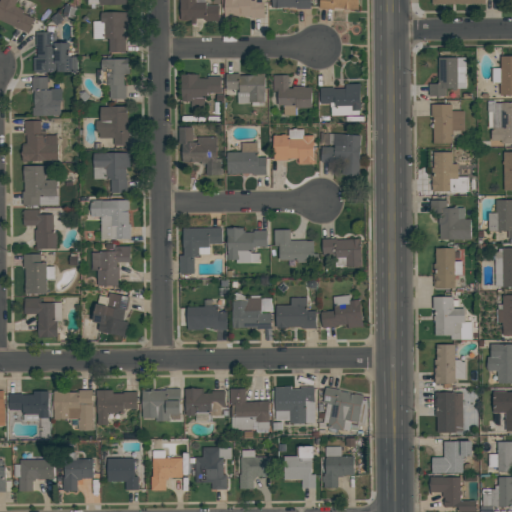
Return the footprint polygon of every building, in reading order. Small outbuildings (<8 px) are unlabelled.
[(0,20),(0,0),(17,0),(15,6),(24,10),(23,13),(34,18),(28,32),(0,20)] [(205,0),(205,2),(206,2),(206,5),(219,5),(219,21),(204,21),(204,18),(196,18),(196,24),(191,24),(191,21),(180,21),(180,0),(205,0)] [(224,15),(224,0),(266,0),(266,1),(264,1),(264,17),(251,17),(251,16),(237,16),(237,15),(224,15)] [(310,0),(310,8),(295,8),(295,7),(271,7),(271,0),(310,0)] [(357,0),(357,10),(319,7),(319,0),(357,0)] [(125,51),(109,51),(109,38),(93,38),(93,21),(100,21),(100,12),(127,12),(128,27),(123,27),(124,38),(125,38),(125,51)] [(50,32),(50,42),(70,42),(70,56),(78,56),(78,72),(33,72),(33,57),(37,57),(37,45),(36,45),(36,32),(50,32)] [(511,95),(499,95),(499,83),(492,83),(492,67),(500,67),(500,56),(511,56),(511,95)] [(465,57),(465,88),(446,88),(446,96),(429,96),(429,84),(438,84),(438,57),(465,57)] [(129,66),(129,74),(124,74),(124,85),(126,85),(126,99),(109,99),(109,84),(96,84),(96,69),(101,69),(101,59),(105,59),(126,59),(126,58),(128,58),(128,66),(129,66)] [(265,74),(265,93),(264,93),(264,102),(249,102),(249,103),(237,103),(237,89),(226,89),(226,73),(240,73),(240,75),(254,75),(254,74),(265,74)] [(182,74),(198,74),(198,78),(207,78),(207,76),(221,76),(221,93),(208,93),(208,98),(203,98),(203,107),(191,107),(191,101),(182,101),(182,74)] [(288,75),(288,88),(292,88),(292,86),(305,86),(305,87),(312,87),(311,107),(297,107),(297,115),(284,114),(284,105),(277,105),(278,90),(273,90),(273,75),(288,75)] [(32,115),(32,107),(34,107),(34,90),(31,90),(31,77),(47,76),(47,88),(61,88),(61,100),(60,100),(60,115),(32,115)] [(331,115),(331,108),(330,108),(330,104),(320,104),(320,87),(334,87),(334,88),(345,88),(345,84),(360,83),(360,110),(358,110),(359,114),(331,115)] [(511,143),(501,143),(501,142),(488,142),(488,128),(487,128),(487,101),(494,101),(494,102),(511,102),(511,143)] [(465,130),(452,130),(452,142),(433,142),(433,117),(431,117),(431,103),(451,103),(451,111),(464,111),(465,130)] [(127,106),(127,130),(129,130),(129,145),(113,145),(113,137),(99,137),(99,132),(96,132),(96,120),(100,120),(100,107),(109,107),(109,106),(127,106)] [(57,135),(57,144),(59,144),(59,161),(21,161),(22,143),(26,143),(26,134),(24,134),(24,120),(40,121),(40,135),(57,135)] [(222,175),(206,175),(206,164),(201,164),(201,161),(182,161),(182,144),(178,144),(178,127),(192,127),(192,136),(216,136),(216,158),(221,158),(222,175)] [(274,159),(273,135),(281,135),(281,134),(286,134),(286,135),(288,135),(288,129),(293,129),(293,128),(296,128),(296,129),(303,129),(303,135),(313,135),(313,158),(315,158),(315,163),(298,163),(298,157),(287,157),(287,159),(274,159)] [(361,135),(358,174),(344,173),(345,163),(320,161),(321,146),(334,147),(335,144),(328,143),(329,133),(361,135)] [(257,142),(257,157),(266,157),(266,174),(253,174),(253,173),(227,173),(227,152),(241,152),(241,142),(257,142)] [(93,178),(93,153),(106,153),(106,152),(130,153),(130,167),(126,167),(126,179),(127,179),(127,192),(110,192),(110,179),(93,178)] [(468,191),(431,191),(431,167),(433,167),(433,152),(452,152),(452,163),(458,163),(458,176),(468,176),(468,191)] [(511,152),(511,190),(503,190),(503,164),(502,164),(502,162),(503,162),(503,152),(511,152)] [(23,205),(23,191),(24,191),(24,182),(23,182),(23,165),(45,166),(45,180),(57,180),(57,196),(58,196),(58,205),(23,205)] [(100,239),(100,215),(90,216),(90,200),(102,199),(102,200),(110,200),(128,199),(129,224),(130,224),(130,238),(100,239)] [(470,239),(439,238),(440,223),(438,223),(438,215),(430,215),(430,200),(446,200),(446,207),(464,207),(464,218),(471,219),(470,239)] [(511,238),(508,238),(507,230),(501,230),(501,233),(498,233),(498,230),(488,230),(488,213),(496,212),(496,200),(511,200),(511,238)] [(57,248),(36,248),(36,242),(35,242),(35,229),(37,229),(37,225),(23,225),(23,209),(39,209),(39,214),(54,214),(54,232),(57,232),(57,248)] [(183,228),(221,227),(222,244),(209,244),(209,254),(199,254),(199,257),(194,257),(194,273),(179,273),(179,254),(183,254),(183,228)] [(259,263),(236,263),(236,259),(227,259),(227,245),(227,236),(226,236),(226,228),(243,228),(243,230),(245,230),(245,231),(253,231),(253,230),(267,230),(267,246),(253,246),(253,251),(251,251),(251,252),(259,252),(259,263)] [(290,240),(307,240),(313,240),(313,262),(297,262),(297,259),(279,259),(279,245),(274,245),(274,229),(290,229),(290,240)] [(322,239),(337,238),(337,240),(361,238),(362,257),(361,257),(361,265),(336,267),(335,253),(323,254),(322,239)] [(97,286),(97,270),(92,270),(91,252),(99,252),(99,251),(114,251),(114,246),(130,246),(130,261),(117,261),(117,267),(119,267),(119,278),(117,278),(118,285),(97,286)] [(433,288),(433,273),(435,273),(435,270),(433,270),(433,264),(435,264),(435,248),(454,248),(454,251),(459,251),(459,258),(454,258),(454,261),(461,261),(461,275),(456,275),(456,277),(454,277),(454,288),(433,288)] [(511,286),(495,286),(495,249),(502,249),(502,248),(511,248),(511,286)] [(25,293),(25,268),(23,268),(23,254),(41,253),(41,262),(46,262),(46,266),(54,266),(54,278),(46,278),(47,293),(25,293)] [(128,322),(125,336),(97,330),(99,323),(92,322),(96,303),(106,305),(109,292),(129,296),(126,310),(125,309),(122,320),(128,322)] [(511,335),(503,335),(503,326),(502,326),(502,322),(498,322),(498,309),(502,309),(502,294),(511,294),(511,335)] [(362,325),(347,327),(347,324),(336,325),(337,327),(322,328),(320,311),(334,309),(332,296),(350,295),(350,300),(359,299),(362,325)] [(471,339),(451,339),(451,335),(435,335),(435,320),(434,320),(434,310),(432,310),(432,296),(453,296),(453,308),(464,308),(464,322),(471,322),(471,339)] [(232,300),(247,300),(247,297),(260,297),(260,313),(270,313),(271,328),(232,329),(232,300)] [(276,305),(290,305),(290,297),(306,297),(306,311),(315,311),(315,327),(300,327),(300,326),(286,326),(286,327),(276,328),(276,305)] [(24,314),(24,298),(40,298),(40,302),(61,302),(62,321),(57,321),(57,337),(37,337),(37,322),(38,322),(37,314),(24,314)] [(227,329),(213,329),(213,327),(204,327),(204,329),(187,329),(187,325),(179,325),(179,307),(187,307),(187,306),(218,306),(218,312),(227,312),(227,329)] [(488,370),(488,356),(490,356),(490,343),(511,343),(511,383),(498,383),(498,370),(488,370)] [(462,362),(465,362),(465,378),(455,378),(455,382),(434,383),(434,359),(436,359),(436,344),(455,344),(455,359),(459,359),(462,362)] [(275,387),(284,387),(284,386),(291,386),(291,388),(300,388),(300,387),(314,386),(315,423),(289,423),(289,420),(275,420),(275,387)] [(364,395),(358,422),(351,421),(349,431),(342,430),(338,429),(337,433),(327,431),(328,428),(326,428),(328,423),(322,422),(326,403),(322,402),(326,386),(340,389),(340,390),(364,395)] [(180,388),(180,419),(169,420),(169,421),(155,421),(155,417),(142,417),(142,408),(141,408),(141,389),(153,389),(153,390),(165,390),(165,388),(180,388)] [(185,389),(202,388),(202,393),(212,393),(212,391),(225,391),(225,407),(220,407),(220,415),(207,415),(207,421),(195,422),(195,415),(185,416),(185,397),(185,389)] [(269,433),(256,433),(256,429),(231,429),(231,417),(232,417),(232,404),(229,404),(229,389),(245,388),(245,402),(255,402),(255,401),(262,401),(262,400),(269,400),(269,433)] [(54,419),(53,391),(63,390),(63,392),(78,392),(78,390),(92,389),(92,406),(93,406),(93,419),(92,419),(92,421),(93,421),(94,428),(78,429),(78,418),(54,419)] [(107,424),(96,424),(96,390),(113,390),(113,393),(123,393),(123,392),(136,392),(136,408),(123,408),(123,413),(107,413),(107,424)] [(49,391),(49,418),(39,418),(39,422),(23,422),(23,409),(9,409),(9,393),(22,393),(22,394),(33,394),(33,391),(49,391)] [(505,413),(492,413),(492,391),(506,391),(506,392),(511,392),(511,431),(506,431),(505,413)] [(462,431),(456,431),(456,432),(436,432),(436,416),(434,416),(434,410),(437,410),(437,406),(434,406),(434,392),(453,392),(453,393),(462,393),(462,431)] [(431,473),(431,457),(443,457),(443,441),(471,441),(471,456),(462,456),(463,473),(431,473)] [(488,454),(497,454),(497,442),(511,442),(511,472),(497,472),(497,467),(488,467),(488,454)] [(284,479),(283,456),(299,456),(299,446),(313,446),(313,457),(311,457),(311,474),(315,474),(315,487),(301,487),(301,479),(284,479)] [(354,456),(354,475),(343,475),(343,477),(338,477),(338,487),(324,487),(324,482),(321,482),(321,476),(324,476),(324,473),(325,473),(325,446),(341,446),(341,456),(354,456)] [(231,447),(231,459),(223,459),(223,475),(226,475),(227,489),(211,489),(211,482),(195,482),(194,457),(203,457),(203,447),(218,447),(218,448),(231,447)] [(182,477),(168,477),(168,479),(165,479),(165,490),(151,490),(151,476),(152,476),(152,457),(152,450),(164,450),(164,457),(182,457),(182,477)] [(270,476),(256,476),(256,479),(254,479),(254,488),(239,488),(239,474),(240,474),(240,457),(242,457),(242,450),(254,450),(254,457),(270,457),(270,476)] [(93,478),(82,478),(82,480),(77,480),(77,490),(63,490),(63,476),(65,476),(64,452),(75,452),(76,459),(93,459),(93,478)] [(138,489),(126,489),(126,481),(107,481),(107,458),(134,458),(134,476),(138,476),(138,489)] [(32,490),(18,490),(18,477),(13,477),(13,464),(19,464),(19,459),(54,459),(54,478),(35,478),(35,480),(32,481),(32,490)] [(460,500),(476,500),(476,510),(458,510),(458,506),(444,506),(444,497),(442,497),(442,492),(431,491),(431,494),(430,494),(430,476),(443,476),(460,477),(460,487),(460,489),(460,491),(461,491),(461,493),(460,493),(460,500)] [(511,506),(481,506),(481,488),(494,489),(494,485),(498,485),(498,477),(511,477),(511,506)]
